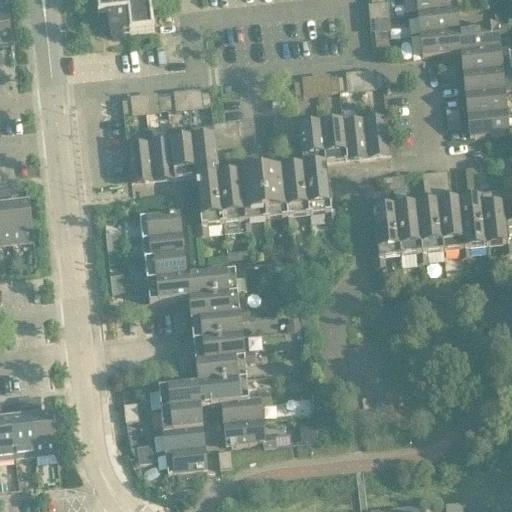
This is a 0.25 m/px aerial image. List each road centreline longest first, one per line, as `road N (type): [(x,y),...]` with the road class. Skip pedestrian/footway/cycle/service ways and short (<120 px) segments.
road 1 (residential): [(194,80),(189,22),(359,6),(365,62)]
road 2 (residential): [(481,163),(430,169),(420,76),(365,62)]
road 3 (tertiary): [(77,313),(58,146)]
road 4 (tertiary): [(124,511),(95,459),(81,357)]
